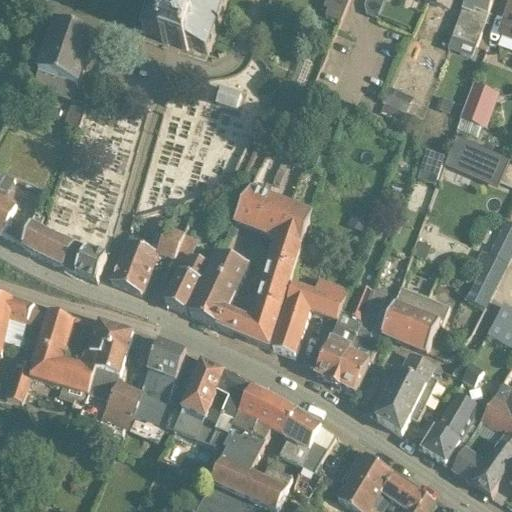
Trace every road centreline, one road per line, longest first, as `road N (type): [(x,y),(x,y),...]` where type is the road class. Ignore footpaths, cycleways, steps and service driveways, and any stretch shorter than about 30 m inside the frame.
road 1 (tertiary): [(472,511),(291,394),(191,344)]
road 2 (residential): [(191,344),(163,320),(0,252)]
road 3 (tertiary): [(191,344),(0,287)]
